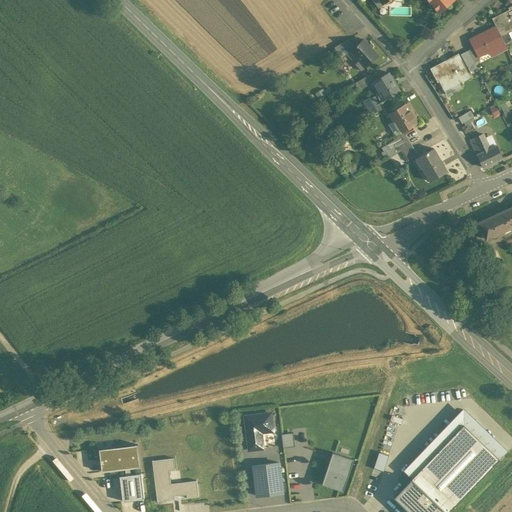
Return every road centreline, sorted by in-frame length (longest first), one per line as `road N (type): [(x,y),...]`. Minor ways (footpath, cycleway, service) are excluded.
road 1 (tertiary): [(177,333),(366,249)]
road 2 (secondary): [(370,234),(218,96)]
road 3 (tertiary): [(357,240),(177,333)]
road 4 (secondary): [(366,249),(511,388)]
road 5 (secondary): [(218,96),(357,240)]
road 6 (secondary): [(511,370),(379,243)]
road 7 (tertiary): [(177,333),(23,407)]
road 8 (residential): [(484,187),(407,64)]
road 9 (secondary): [(218,96),(118,0)]
road 10 (unclassified): [(23,407),(110,511)]
